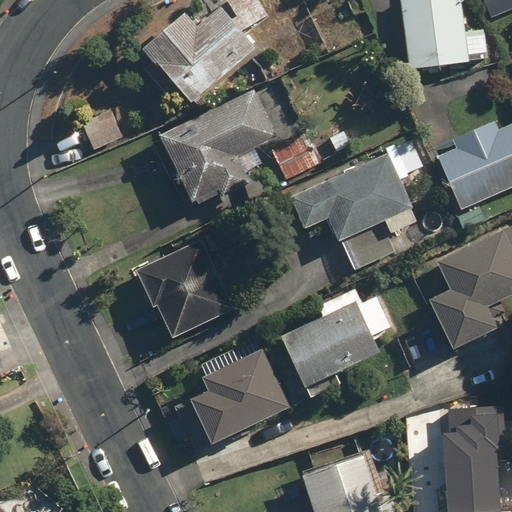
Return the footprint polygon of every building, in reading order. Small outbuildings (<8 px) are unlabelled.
[(272,14),(264,0),(232,0),(204,23),(194,11),(157,42),(201,94),(262,43),(248,27),(272,14)] [(357,0),(336,0),(344,17),(362,9),(357,0)] [(469,0),(406,0),(411,67),(496,60),(494,28),(472,30),(469,0)] [(511,0),(484,0),(493,17),(511,7),(511,0)] [(274,147),(285,142),(260,87),(167,131),(199,201),(224,190),(227,196),(257,183),(251,170),(279,157),(274,147)] [(94,148),(123,137),(112,107),(82,119),(94,148)] [(511,186),(511,122),(504,126),(500,116),(456,134),(461,145),(443,153),(464,206),(511,186)] [(420,134),(397,143),(409,173),(432,164),(420,134)] [(274,147),(279,157),(289,178),(328,160),(318,138),(304,144),(300,135),(286,142),(285,142),(274,147)] [(397,254),(390,237),(425,223),(395,151),(297,193),(311,224),(334,214),(356,270),(397,254)] [(511,220),(446,258),(456,275),(433,288),(466,347),(509,323),(497,300),(511,291),(511,220)] [(209,238),(141,267),(158,305),(164,302),(178,333),(239,306),(209,238)] [(133,259),(124,240),(83,259),(92,277),(133,259)] [(395,334),(377,287),(353,296),(349,284),(318,296),(325,313),(287,328),(314,398),(348,385),(344,374),(388,357),(381,340),(395,334)] [(301,402),(271,342),(210,372),(216,383),(197,393),(221,441),(301,402)] [(441,435),(446,511),(496,511),(492,449),(508,448),(505,402),(448,406),(450,434),(441,435)] [(387,492),(372,448),(307,469),(321,511),(405,511),(398,488),(387,492)] [(0,511),(19,511),(0,496),(0,511)]
